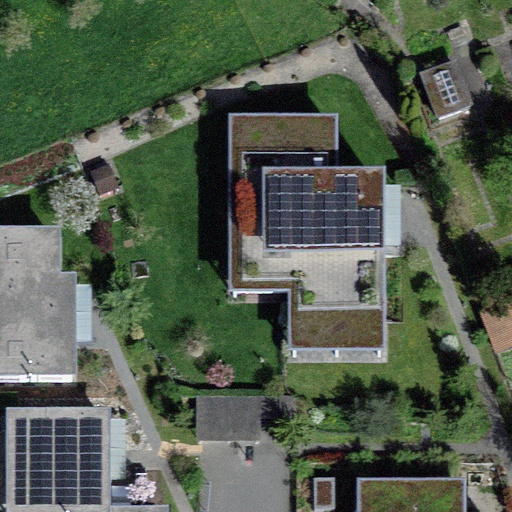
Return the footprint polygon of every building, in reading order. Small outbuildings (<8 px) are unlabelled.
[(436,123),(472,109),(455,64),(419,78),(436,123)] [(381,351),(381,188),(333,188),(333,130),(233,130),(233,301),(290,301),(290,351),(381,351)] [(55,242),(0,242),(0,381),(71,381),(71,288),(55,288),(55,242)] [(511,305),(480,316),(493,357),(511,351),(511,305)] [(195,398),(195,446),(259,446),(259,423),(295,423),(295,398),(195,398)] [(104,511),(105,423),(11,423),(10,490),(40,490),(40,511),(104,511)] [(465,511),(466,489),(357,489),(356,511),(465,511)]
